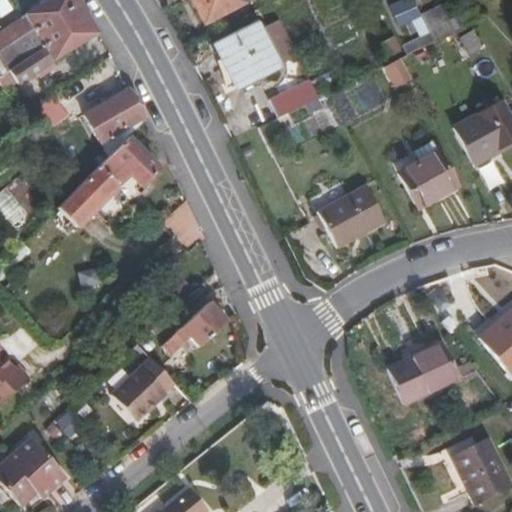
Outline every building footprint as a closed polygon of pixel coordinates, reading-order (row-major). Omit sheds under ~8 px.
[(0,50),(15,41),(27,58),(0,76),(0,84),(5,92),(98,32),(78,0),(46,0),(0,31),(0,50)] [(243,4),(241,0),(190,0),(203,25),(243,4)] [(459,29),(454,19),(448,22),(441,7),(420,17),(428,33),(433,43),(459,29)] [(470,24),(478,19),(473,10),(454,19),(459,29),(470,24)] [(297,58),(275,14),(211,45),(234,89),(297,58)] [(481,49),(471,31),(460,38),(469,56),(481,49)] [(406,56),(433,43),(428,33),(401,46),(406,56)] [(400,52),(393,38),(375,46),(382,61),(400,52)] [(317,99),(308,80),(267,100),(277,119),(317,99)] [(145,119),(140,110),(128,87),(84,112),(101,143),(145,119)] [(488,154),(511,140),(511,122),(500,101),(452,127),(473,166),(489,157),(488,154)] [(456,188),(431,140),(412,151),(418,161),(397,173),(416,209),(456,188)] [(75,230),(124,180),(135,191),(152,175),(121,144),(55,211),(75,230)] [(384,223),(363,186),(316,213),(336,249),(384,223)] [(198,347),(225,322),(209,303),(159,347),(169,359),(191,340),(198,347)] [(511,377),(511,308),(477,338),(511,379),(511,377)] [(457,380),(440,343),(404,361),(421,397),(457,380)] [(0,405),(32,377),(20,364),(16,368),(0,349),(0,405)] [(176,384),(167,375),(151,358),(113,393),(137,421),(159,402),(156,399),(176,384)] [(66,477),(30,437),(0,463),(0,483),(20,507),(37,492),(42,499),(66,477)] [(510,488),(487,439),(450,457),(472,506),(510,488)] [(206,511),(208,511),(190,490),(162,511),(206,511)]
